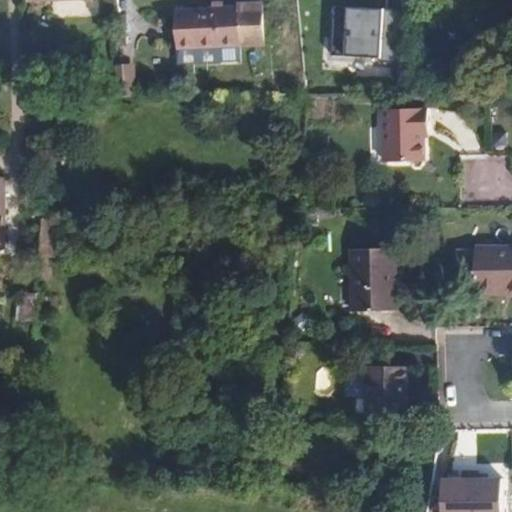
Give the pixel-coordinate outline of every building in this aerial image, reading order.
[(381,54),(383,8),(349,5),(346,52),(381,54)] [(178,49),(242,47),(240,11),(240,9),(177,11),(178,49)] [(240,11),(242,47),(268,45),(265,10),(240,11)] [(426,129),(431,128),(431,107),(385,107),(386,161),(427,160),(426,136),(426,129)] [(511,245),(482,246),(482,287),(511,287),(511,245)] [(397,249),(356,250),(358,312),(399,311),(397,249)] [(368,394),(369,365),(356,364),(351,369),(350,393),(368,394)] [(409,367),(369,365),(367,414),(406,417),(409,367)] [(501,511),(500,482),(443,482),(443,511),(501,511)]
